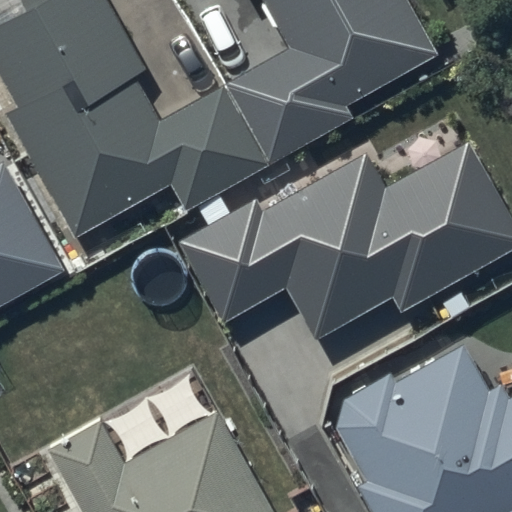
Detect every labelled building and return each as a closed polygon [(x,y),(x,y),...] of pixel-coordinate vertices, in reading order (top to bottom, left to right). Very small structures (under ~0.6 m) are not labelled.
[(265,0),(290,43),(160,118),(133,70),(145,64),(108,0),(21,0),(27,10),(0,25),(0,70),(22,109),(7,118),(76,236),(171,182),(188,212),(354,118),(346,105),(439,52),(409,0),(265,0)] [(259,196),(181,239),(225,319),(286,285),(317,339),(394,297),(401,310),(511,248),(511,218),(470,143),(388,188),(368,152),(266,208),(259,196)] [(3,155),(0,157),(0,306),(68,269),(3,155)] [(511,396),(510,397),(501,382),(491,388),(463,342),(396,381),(391,371),(344,399),(336,426),(369,483),(359,488),(373,511),(505,511),(511,508),(511,396)] [(97,419),(47,446),(82,511),(274,511),(220,410),(121,463),(97,419)]
